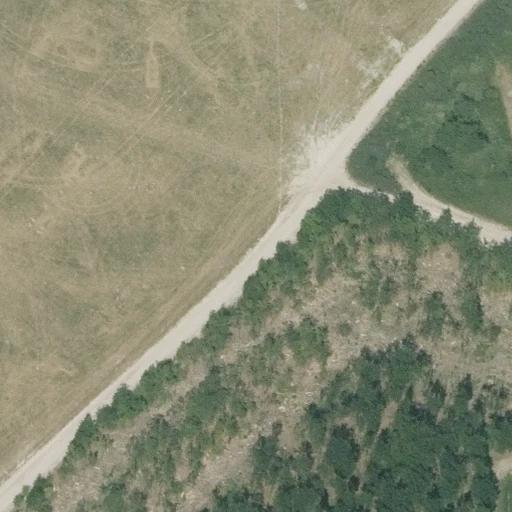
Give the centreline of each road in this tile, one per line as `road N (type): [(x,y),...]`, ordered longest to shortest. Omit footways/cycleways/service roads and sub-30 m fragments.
road 1 (track): [(0,495),(325,182),(473,0)]
road 2 (track): [(31,0),(325,182),(511,239)]
